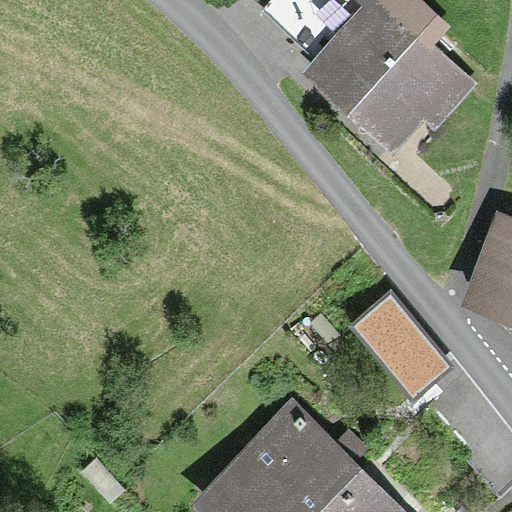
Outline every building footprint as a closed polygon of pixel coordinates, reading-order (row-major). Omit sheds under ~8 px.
[(303,0),(288,15),(330,58),(312,76),(392,157),(462,89),(418,44),(435,28),(407,0),(303,0)] [(477,299),(511,314),(511,226),(510,225),(477,299)] [(393,286),(353,320),(415,392),(455,357),(393,286)] [(208,502),(218,511),(316,511),(364,466),(306,407),(208,502)] [(61,420),(0,454),(0,468),(16,496),(45,480),(32,456),(69,435),(61,420)] [(409,511),(364,466),(316,511),(409,511)]
